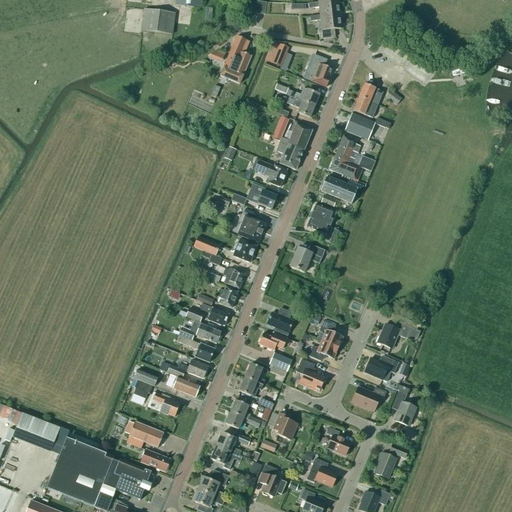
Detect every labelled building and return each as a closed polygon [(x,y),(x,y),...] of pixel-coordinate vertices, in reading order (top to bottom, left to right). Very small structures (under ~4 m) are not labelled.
[(175,0),(175,6),(199,9),(200,0),(175,0)] [(252,14),(254,1),(248,0),(246,13),(252,14)] [(260,2),(254,1),(252,14),(258,15),(260,2)] [(265,7),(266,8),(266,3),(260,2),(258,15),(264,15),(265,7)] [(319,9),(320,16),(320,19),(340,17),(338,4),(318,6),(318,4),(308,5),(309,10),(319,9)] [(175,15),(144,11),(141,31),(172,35),(175,15)] [(320,16),(310,17),(310,23),(320,21),(321,32),(318,32),(319,40),(335,38),(334,30),(341,30),(340,17),(320,19),(320,16)] [(249,43),(236,37),(220,77),(239,85),(251,57),(244,55),(249,43)] [(288,48),(275,43),(267,63),(281,68),(286,54),(288,48)] [(324,50),(321,59),(340,64),(343,56),(324,50)] [(217,52),(213,59),(221,63),(224,55),(217,52)] [(174,58),(167,62),(171,68),(178,65),(174,58)] [(311,82),(326,88),(330,80),(328,79),(331,70),(318,65),(317,69),(313,67),(309,76),(313,77),(311,82)] [(276,85),(274,91),(285,95),(287,89),(276,85)] [(379,97),(381,92),(375,90),(375,89),(364,85),(359,98),(373,104),(376,96),(379,97)] [(220,89),(215,87),(210,97),(216,99),(220,89)] [(319,96),(303,89),(301,95),(296,94),(288,91),(286,96),(289,97),(314,107),(319,96)] [(401,99),(390,91),(385,98),(396,106),(401,99)] [(192,94),(189,101),(210,110),(213,102),(192,94)] [(286,104),(299,109),(297,114),(310,119),(314,107),(289,97),(286,104)] [(373,104),(359,98),(353,111),(372,119),(378,106),(373,104)] [(258,110),(251,107),(248,115),(255,117),(258,110)] [(280,110),(278,115),(286,119),(288,114),(280,110)] [(352,115),(345,132),(367,141),(374,124),(352,115)] [(374,124),(388,130),(390,125),(377,119),(374,124)] [(282,137),(287,124),(281,122),(276,135),(282,137)] [(295,171),(312,132),(296,125),(293,124),(286,140),(280,138),(275,152),(283,155),(279,165),(295,171)] [(360,147),(355,145),(356,142),(343,137),(334,158),(359,168),(363,169),(371,173),(375,162),(357,155),(360,147)] [(231,162),(236,151),(229,148),(224,159),(231,162)] [(329,171),(354,181),(359,168),(334,158),(329,171)] [(254,172),(269,178),(267,183),(280,188),(287,171),(274,166),(273,170),(266,167),(266,165),(258,162),(254,172)] [(350,182),(348,187),(326,178),(320,192),(351,205),(357,191),(359,191),(363,188),(350,182)] [(257,205),(271,210),(276,198),(264,193),(265,191),(256,187),(257,187),(255,186),(248,202),(257,205)] [(246,200),(233,195),(231,202),(244,207),(246,200)] [(336,201),(324,196),(321,204),(333,209),(336,201)] [(221,198),(219,204),(228,207),(230,201),(221,198)] [(335,213),(315,205),(306,228),(326,236),(335,213)] [(236,229),(247,233),(245,239),(257,244),(265,224),(253,219),(251,224),(240,219),(236,229)] [(330,229),(325,242),(332,245),(338,232),(330,229)] [(220,247),(197,238),(193,248),(216,257),(220,247)] [(240,240),(233,257),(238,259),(249,264),(256,247),(240,240)] [(290,268),(304,274),(309,261),(319,265),(325,251),(314,247),(310,255),(297,249),(290,268)] [(221,260),(212,256),(209,263),(219,267),(221,260)] [(234,271),(229,269),(223,284),(228,286),(239,290),(245,275),(234,271)] [(220,278),(208,273),(206,279),(218,284),(220,278)] [(216,297),(220,299),(218,304),(231,309),(238,293),(225,287),(223,292),(219,290),(216,297)] [(214,301),(199,295),(196,302),(211,308),(214,301)] [(204,312),(210,315),(207,321),(224,327),(228,316),(206,307),(204,312)] [(291,313),(280,309),(277,315),(271,313),(266,326),(276,330),(275,332),(287,337),(293,322),(289,320),(291,313)] [(199,324),(203,315),(200,314),(189,310),(186,318),(199,324)] [(316,324),(318,318),(312,315),(310,321),(316,324)] [(157,317),(154,325),(164,329),(167,321),(157,317)] [(195,334),(193,333),(186,330),(189,324),(182,321),(179,328),(181,329),(178,336),(192,341),(195,334)] [(385,325),(377,344),(391,350),(397,336),(405,339),(410,341),(411,342),(412,341),(414,341),(415,340),(416,339),(417,339),(419,333),(393,321),(390,328),(385,325)] [(323,322),(319,332),(324,336),(321,342),(338,349),(342,338),(332,334),(335,327),(323,322)] [(153,326),(151,332),(159,335),(161,329),(153,326)] [(204,332),(198,330),(195,337),(217,345),(221,333),(206,327),(204,332)] [(275,347),(282,350),(287,340),(279,337),(273,334),(271,338),(263,334),(258,345),(274,352),(275,347)] [(186,346),(198,351),(195,358),(209,364),(214,351),(178,336),(176,342),(186,347),(186,346)] [(152,351),(156,343),(148,339),(145,347),(152,351)] [(308,357),(320,362),(323,356),(333,360),(338,349),(321,342),(319,348),(312,347),(308,357)] [(291,361),(274,354),(269,366),(287,373),(291,361)] [(394,375),(398,364),(386,358),(382,357),(385,359),(383,364),(370,359),(364,374),(382,381),(386,371),(394,375)] [(296,373),(302,376),(299,383),(318,392),(324,379),(311,373),(315,366),(301,360),(296,373)] [(185,372),(187,373),(202,380),(207,368),(191,362),(188,369),(179,365),(177,369),(170,366),(167,374),(177,378),(182,380),(185,372)] [(264,381),(258,379),(262,370),(250,365),(244,378),(263,386),(264,381)] [(287,373),(272,367),(269,373),(284,379),(287,373)] [(153,387),(157,379),(136,371),(133,379),(153,387)] [(177,378),(172,389),(195,399),(199,387),(182,380),(177,378)] [(239,392),(250,397),(254,398),(258,389),(261,391),(263,386),(244,378),(239,392)] [(149,395),(152,387),(133,379),(130,386),(134,388),(134,389),(135,389),(133,395),(145,400),(147,394),(149,395)] [(416,409),(403,404),(409,390),(399,386),(396,391),(398,392),(391,409),(392,410),(393,407),(399,409),(394,421),(408,427),(416,409)] [(358,388),(352,403),(373,413),(379,398),(383,399),(386,393),(375,388),(372,394),(358,388)] [(166,398),(161,396),(161,397),(153,394),(147,408),(167,416),(168,415),(174,418),(180,405),(173,403),(174,401),(166,398)] [(273,406),(260,400),(258,405),(271,411),(273,406)] [(248,407),(235,401),(230,414),(243,419),(247,421),(259,425),(261,422),(249,417),(250,415),(245,413),(248,407)] [(124,427),(128,417),(120,413),(116,423),(124,427)] [(59,429),(21,414),(13,437),(51,452),(59,429)] [(238,430),(243,419),(230,414),(225,425),(238,430)] [(278,433),(277,436),(290,442),(297,425),(285,420),(286,417),(279,414),(272,431),(278,433)] [(247,421),(246,424),(258,429),(259,425),(247,421)] [(134,425),(129,423),(125,434),(129,435),(126,444),(141,450),(143,443),(157,449),(163,435),(134,423),(134,425)] [(350,445),(343,442),(344,441),(337,438),(339,433),(328,428),(326,434),(332,437),(327,449),(345,457),(350,445)] [(234,451),(231,450),(235,440),(221,434),(216,447),(239,457),(241,452),(235,450),(234,451)] [(239,436),(236,442),(247,447),(250,440),(241,436),(239,436)] [(115,491),(137,500),(139,501),(150,473),(120,461),(66,439),(46,489),(103,511),(106,511),(110,503),(115,491)] [(273,453),(276,446),(263,441),(260,448),(273,453)] [(392,455),(391,458),(381,454),(378,461),(379,462),(374,474),(388,480),(396,460),(395,460),(397,457),(404,460),(407,451),(392,445),(388,453),(392,455)] [(210,460),(224,466),(223,468),(229,471),(234,460),(237,461),(239,457),(216,447),(210,460)] [(165,474),(170,461),(145,450),(140,464),(165,474)] [(306,452),(303,460),(309,463),(313,455),(306,452)] [(254,453),(251,460),(256,463),(259,455),(254,453)] [(306,481),(314,484),(315,481),(332,488),(337,476),(325,471),(328,465),(315,459),(306,481)] [(260,479),(266,482),(261,493),(273,498),(276,493),(281,496),(286,483),(273,478),(276,471),(265,466),(260,479)] [(209,481),(203,478),(198,490),(224,501),(226,496),(216,492),(218,485),(224,488),(228,478),(213,471),(211,475),(209,481)] [(228,477),(249,486),(252,478),(245,475),(245,477),(231,471),(228,477)] [(295,491),(298,485),(291,483),(288,489),(295,491)] [(358,511),(360,511),(374,511),(378,503),(385,506),(389,497),(389,496),(390,495),(375,489),(373,496),(365,493),(360,503),(361,504),(358,511)] [(211,511),(213,510),(209,509),(212,502),(222,507),(224,501),(198,490),(193,502),(199,505),(197,511),(199,511),(211,511)] [(300,499),(306,502),(302,510),(305,511),(321,511),(324,505),(313,500),(315,495),(303,490),(300,499)] [(56,511),(30,502),(25,511),(56,511)] [(126,511),(127,510),(110,503),(106,511),(126,511)]
